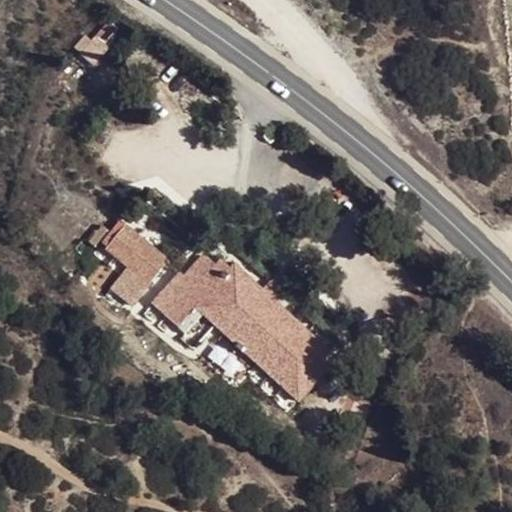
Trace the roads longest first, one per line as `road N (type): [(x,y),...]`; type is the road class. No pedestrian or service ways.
road 1 (primary): [(511,279),(380,158),(168,0)]
road 2 (track): [(0,432),(97,489),(196,511)]
